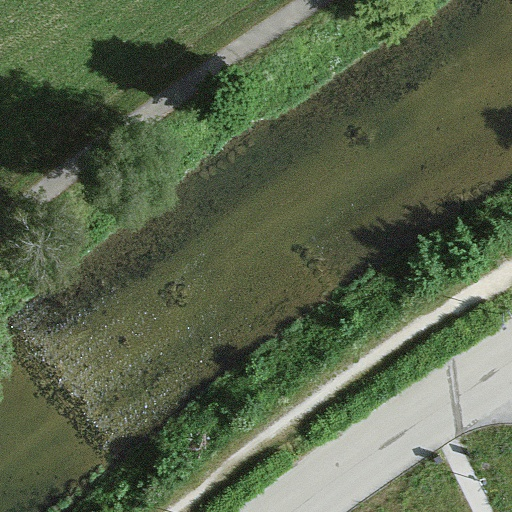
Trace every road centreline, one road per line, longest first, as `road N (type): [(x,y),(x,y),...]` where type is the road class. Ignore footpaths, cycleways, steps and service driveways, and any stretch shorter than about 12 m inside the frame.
road 1 (track): [(170,511),(511,262)]
road 2 (track): [(0,230),(219,42),(283,0)]
road 3 (unclassified): [(511,356),(291,511)]
